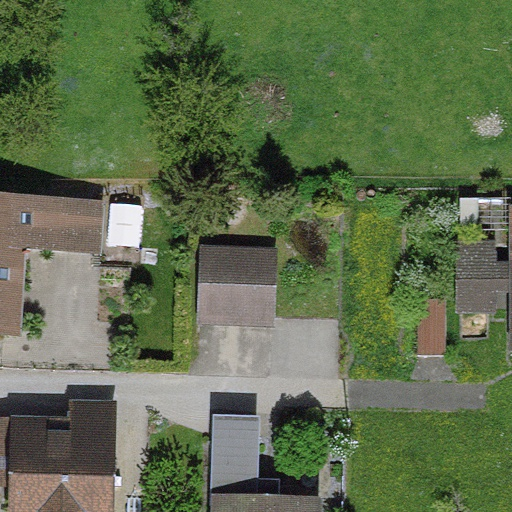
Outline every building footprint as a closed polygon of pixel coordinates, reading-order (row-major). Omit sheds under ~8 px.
[(90,207),(0,200),(0,308),(4,244),(87,249),(90,207)] [(205,258),(203,318),(258,320),(261,260),(205,258)] [(412,303),(412,358),(440,358),(440,303),(412,303)] [(11,426),(10,453),(8,511),(101,511),(104,409),(71,409),(70,440),(12,439),(12,426),(11,426)] [(224,503),(272,503),(273,429),(226,428),(224,503)]
